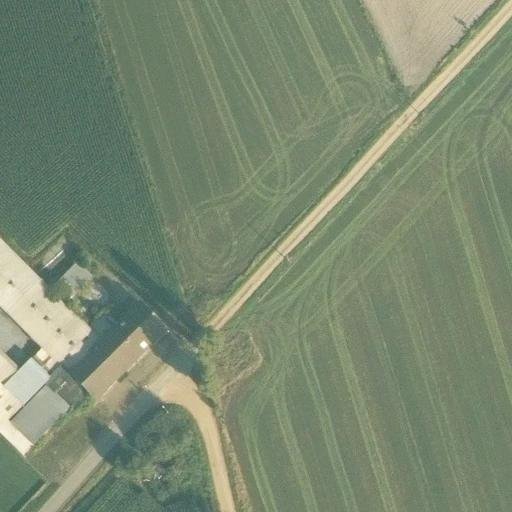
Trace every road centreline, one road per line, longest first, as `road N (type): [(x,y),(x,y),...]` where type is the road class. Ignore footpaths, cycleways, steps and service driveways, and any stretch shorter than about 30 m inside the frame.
road 1 (track): [(511,10),(210,338)]
road 2 (residential): [(210,338),(50,511)]
road 3 (track): [(229,511),(184,366)]
